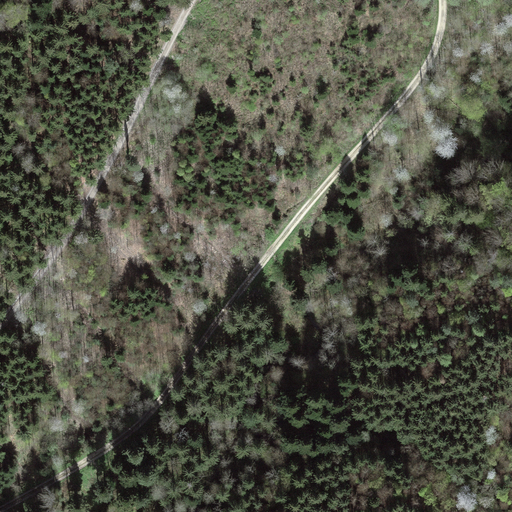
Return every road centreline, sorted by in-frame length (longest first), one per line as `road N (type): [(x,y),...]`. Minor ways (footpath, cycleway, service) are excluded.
road 1 (track): [(0,509),(99,452),(162,398),(290,225),(421,73),(442,0)]
road 2 (track): [(190,0),(129,131),(0,319)]
